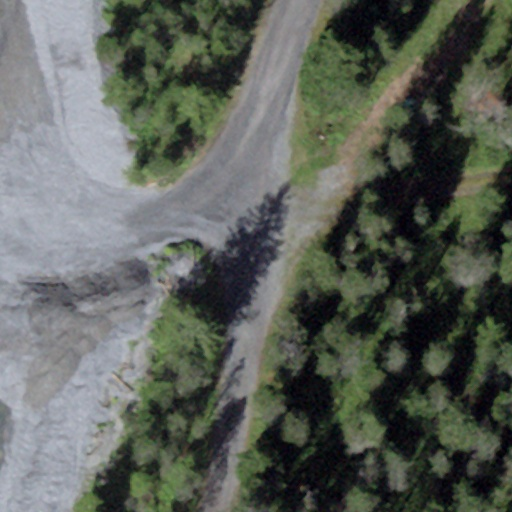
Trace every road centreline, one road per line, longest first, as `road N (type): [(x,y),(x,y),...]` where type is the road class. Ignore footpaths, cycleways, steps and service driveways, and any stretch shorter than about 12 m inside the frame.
road 1 (track): [(0,205),(144,216),(246,197)]
road 2 (track): [(246,197),(313,0)]
